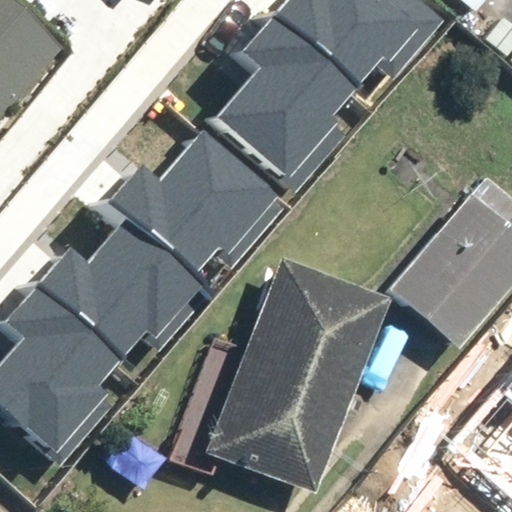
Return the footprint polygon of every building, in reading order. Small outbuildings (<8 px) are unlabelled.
[(0,0),(0,117),(60,45),(4,0),(0,0)] [(229,119),(291,170),(323,132),(300,113),(356,46),(389,74),(438,17),(417,0),(321,0),(317,5),(310,0),(286,0),(241,54),(267,75),(229,119)] [(457,0),(473,13),(484,0),(457,0)] [(119,149),(196,63),(159,30),(82,116),(119,149)] [(35,330),(0,371),(0,412),(55,459),(102,402),(76,381),(127,320),(162,348),(209,292),(179,267),(204,237),(228,258),(272,206),(200,146),(161,192),(132,168),(99,208),(119,225),(80,272),(63,258),(16,314),(35,330)] [(511,192),(485,169),(468,188),(384,283),(455,345),(511,280),(511,192)] [(314,492),(386,294),(282,256),(210,454),(314,492)] [(511,411),(471,375),(432,418),(497,477),(511,459),(511,411)] [(497,511),(443,468),(407,511),(497,511)]
